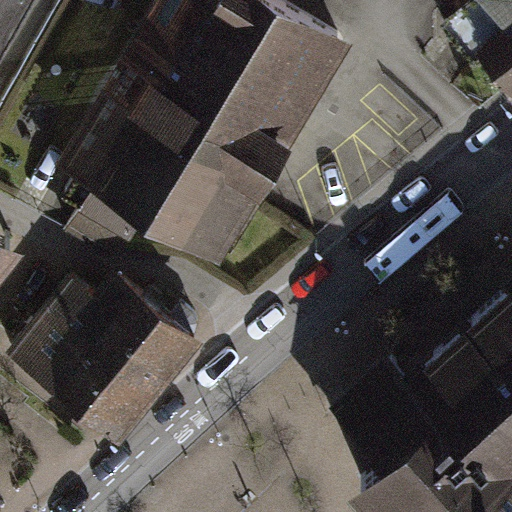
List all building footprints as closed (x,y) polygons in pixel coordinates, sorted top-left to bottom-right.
[(0,0),(0,40),(22,0),(0,0)] [(334,33),(279,0),(181,0),(148,54),(275,130),(334,33)] [(511,0),(446,0),(444,2),(454,13),(446,20),(476,55),(489,45),(511,71),(511,0)] [(275,130),(148,54),(73,184),(91,195),(77,219),(116,242),(145,193),(217,234),(275,130)] [(10,345),(118,430),(156,380),(81,322),(103,294),(72,267),(10,345)] [(171,309),(121,271),(103,294),(81,322),(156,380),(194,332),(197,322),(197,313),(192,304),(181,296),(171,309)] [(361,474),(394,511),(478,511),(511,482),(511,279),(410,370),(394,352),(341,399),(387,451),(361,474)] [(511,511),(511,482),(478,511),(511,511)]
